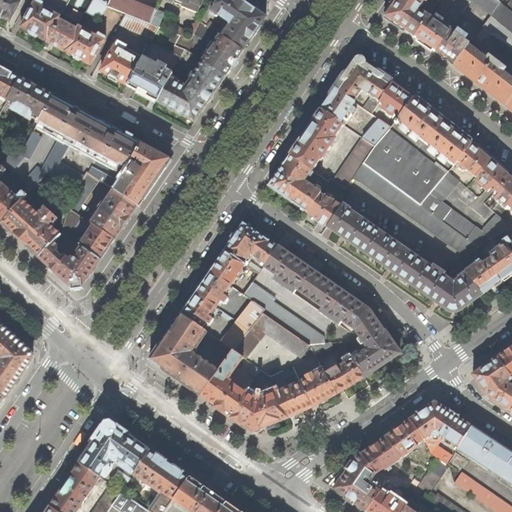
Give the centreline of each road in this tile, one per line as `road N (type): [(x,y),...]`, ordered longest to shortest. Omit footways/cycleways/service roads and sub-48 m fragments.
road 1 (residential): [(231,186),(381,289),(445,362)]
road 2 (residential): [(0,38),(209,153)]
road 3 (tertiary): [(111,377),(122,346),(231,186)]
road 4 (tertiary): [(202,165),(95,322),(71,338)]
road 5 (residential): [(445,362),(267,488)]
road 6 (residential): [(344,20),(511,146)]
road 7 (tertiary): [(231,186),(344,20)]
road 8 (secondary): [(267,488),(111,377)]
road 9 (tertiary): [(308,10),(209,153)]
road 10 (tertiary): [(27,511),(111,377)]
road 11 (tertiary): [(71,338),(0,435)]
